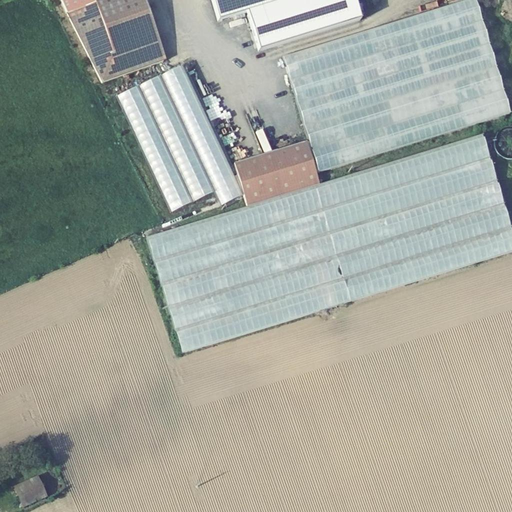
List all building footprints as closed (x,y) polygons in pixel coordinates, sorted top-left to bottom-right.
[(60,0),(66,14),(95,4),(93,0),(60,0)] [(93,0),(95,4),(66,14),(102,84),(166,61),(144,0),(93,0)] [(208,0),(216,23),(244,14),(256,53),(358,21),(351,0),(208,0)] [(306,142),(316,174),(509,114),(474,0),(469,0),(280,58),(306,142)] [(218,193),(238,182),(181,70),(161,81),(218,193)] [(155,84),(134,95),(190,207),(212,196),(155,84)] [(107,108),(164,220),(186,209),(128,98),(107,108)] [(168,297),(185,355),(511,254),(511,225),(485,137),(150,240),(168,297)] [(247,207),(305,189),(302,178),(316,174),(306,142),(234,164),(247,207)] [(305,189),(319,184),(316,174),(302,178),(305,189)] [(48,498),(38,477),(12,488),(22,510),(48,498)]
